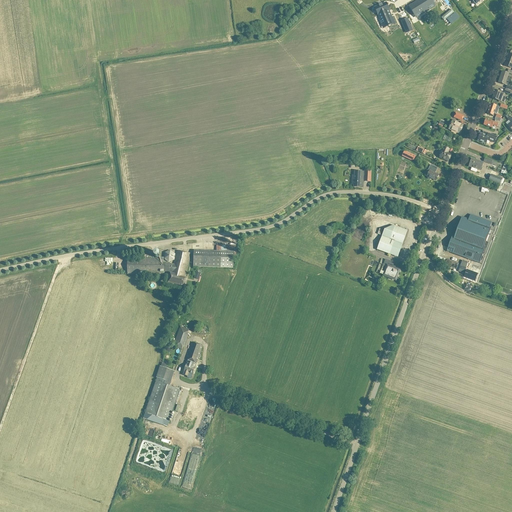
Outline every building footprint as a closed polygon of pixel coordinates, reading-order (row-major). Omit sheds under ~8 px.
[(413,18),(400,0),(394,0),(401,9),(402,8),(404,11),(404,12),(410,20),(413,18)] [(430,0),(420,0),(419,1),(425,11),(427,10),(434,6),(433,4),(430,0)] [(419,1),(409,7),(415,15),(416,17),(423,13),(425,11),(419,1)] [(378,14),(389,10),(386,3),(375,7),(378,14)] [(389,10),(378,14),(378,15),(378,14),(380,20),(379,20),(381,24),(383,23),(385,27),(388,26),(388,27),(390,26),(390,25),(395,23),(393,17),(392,18),(388,10),(389,10)] [(479,15),(475,17),(484,30),(488,27),(479,15)] [(511,70),(508,69),(507,73),(502,71),(498,82),(505,85),(506,81),(510,83),(511,77),(510,76),(509,78),(507,77),(508,74),(511,74),(511,70)] [(501,102),(503,97),(504,93),(499,92),(499,93),(495,91),(492,99),(501,102)] [(499,107),(491,104),(487,114),(493,116),(495,109),(498,110),(499,107)] [(494,122),(485,119),(483,125),(491,128),(492,125),(499,128),(501,122),(495,120),(494,122)] [(456,132),(460,134),(463,125),(456,122),(456,121),(453,120),(452,121),(448,129),(454,131),(453,132),(456,133),(456,132)] [(495,143),(495,141),(497,136),(488,133),(487,136),(480,133),(479,137),(478,137),(477,140),(478,140),(482,142),(484,144),(485,143),(486,143),(487,140),(495,143)] [(421,153),(422,153),(425,154),(426,155),(426,153),(425,153),(426,151),(423,149),(416,146),(416,147),(415,150),(421,153)] [(447,149),(444,147),(442,151),(439,158),(448,161),(451,154),(445,152),(447,149)] [(404,152),(401,156),(411,160),(413,160),(416,156),(407,152),(404,152)] [(469,166),(480,170),(483,163),(471,159),(469,166)] [(509,166),(509,165),(504,163),(502,168),(502,170),(501,170),(500,173),(506,175),(507,173),(506,173),(507,170),(508,170),(508,169),(509,167),(509,166)] [(436,170),(435,170),(436,168),(430,165),(428,170),(429,171),(427,176),(427,177),(428,178),(430,180),(431,179),(436,181),(438,175),(435,173),(436,170)] [(370,182),(371,176),(371,171),(365,170),(364,174),(363,174),(363,175),(364,175),(364,181),(370,182)] [(354,187),(362,187),(363,175),(363,174),(363,171),(355,171),(354,175),(353,175),(352,185),(354,185),(354,187)] [(503,179),(502,179),(502,178),(491,174),(488,180),(500,185),(499,185),(501,186),(504,180),(503,179)] [(479,263),(480,260),(482,261),(488,242),(486,241),(491,228),(489,227),(491,224),(491,222),(470,214),(470,216),(468,219),(461,217),(455,236),(452,235),(446,251),(452,253),(472,260),(479,263)] [(384,229),(382,236),(377,249),(397,257),(407,230),(393,225),(391,231),(384,229)] [(233,268),(234,256),(236,256),(236,245),(216,245),(216,251),(194,251),(193,267),(233,268)] [(172,274),(170,273),(168,282),(184,286),(186,278),(184,278),(190,254),(176,250),(173,264),(163,263),(163,260),(160,260),(160,258),(127,258),(127,274),(164,275),(164,271),(173,272),(172,274)] [(170,250),(164,253),(163,259),(168,263),(174,260),(175,254),(170,250)] [(71,259),(70,266),(78,267),(79,260),(71,259)] [(383,264),(387,266),(383,265),(379,273),(383,275),(385,276),(385,277),(387,277),(389,278),(391,279),(395,280),(396,277),(397,276),(398,274),(399,270),(395,268),(395,267),(395,266),(393,266),(394,262),(385,259),(383,264)] [(456,269),(458,263),(447,259),(445,265),(456,269)] [(468,262),(462,260),(458,271),(464,273),(468,262)] [(479,274),(472,271),(468,283),(475,285),(479,274)] [(189,329),(180,326),(173,346),(182,350),(183,347),(184,347),(188,333),(187,333),(189,329)] [(184,371),(183,375),(187,376),(189,373),(192,374),(202,346),(192,342),(186,360),(188,360),(184,371)] [(156,382),(145,413),(168,421),(179,389),(167,385),(168,382),(167,381),(171,370),(160,366),(156,378),(157,378),(156,382)] [(181,412),(187,398),(184,396),(185,394),(183,393),(176,410),(181,412)] [(192,455),(184,486),(192,488),(200,457),(192,455)]
